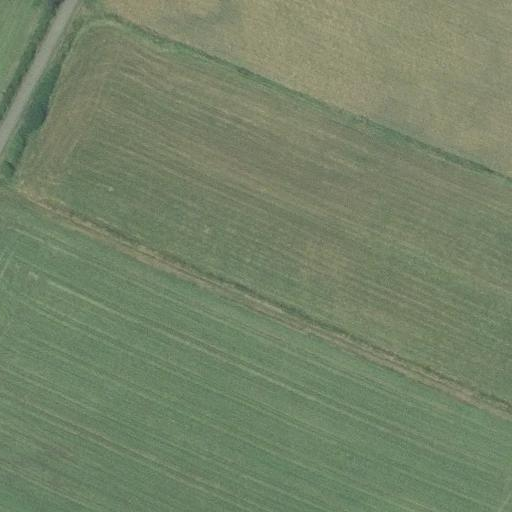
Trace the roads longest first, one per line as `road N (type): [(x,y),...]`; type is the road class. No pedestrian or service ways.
road 1 (track): [(0,195),(511,420)]
road 2 (unclassified): [(71,0),(0,140)]
